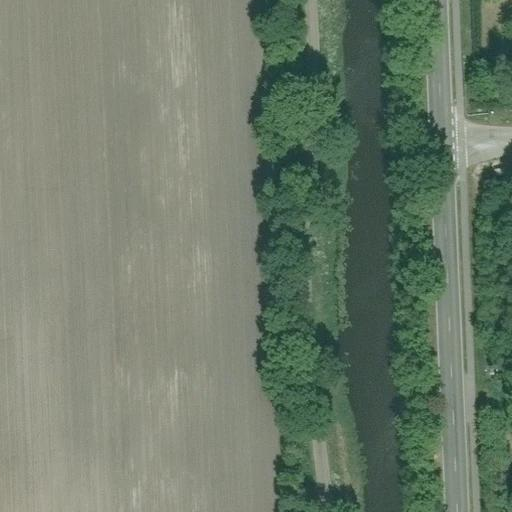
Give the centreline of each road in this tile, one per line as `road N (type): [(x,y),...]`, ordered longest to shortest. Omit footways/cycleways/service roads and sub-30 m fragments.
road 1 (unclassified): [(303,0),(325,511)]
road 2 (tertiary): [(456,511),(439,152)]
road 3 (tertiary): [(439,152),(432,0)]
